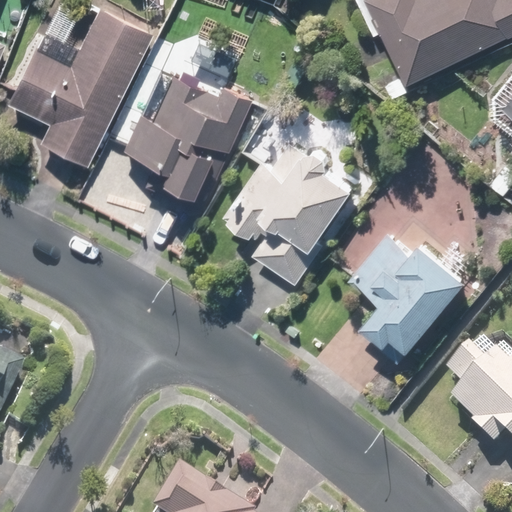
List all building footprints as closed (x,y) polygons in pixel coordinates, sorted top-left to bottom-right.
[(511,0),(379,0),(414,79),(511,35),(511,0)] [(0,1),(0,73),(13,39),(0,34),(0,1)] [(96,161),(157,35),(158,31),(103,4),(83,46),(47,29),(13,100),(55,120),(47,138),(96,161)] [(169,57),(168,60),(131,145),(162,159),(151,184),(202,206),(224,154),(229,156),(255,94),(169,57)] [(349,168),(352,163),(316,138),(311,146),(290,132),(272,158),(268,156),(231,209),(267,234),(257,249),(302,280),(369,185),(371,182),(349,168)] [(404,359),(477,271),(428,231),(418,242),(398,225),(357,274),(388,300),(365,327),(404,359)] [(511,343),(500,330),(456,369),(471,386),(460,397),(500,442),(511,430),(511,343)] [(0,414),(25,361),(0,349),(0,414)] [(255,511),(258,508),(183,463),(158,505),(170,511),(255,511)]
